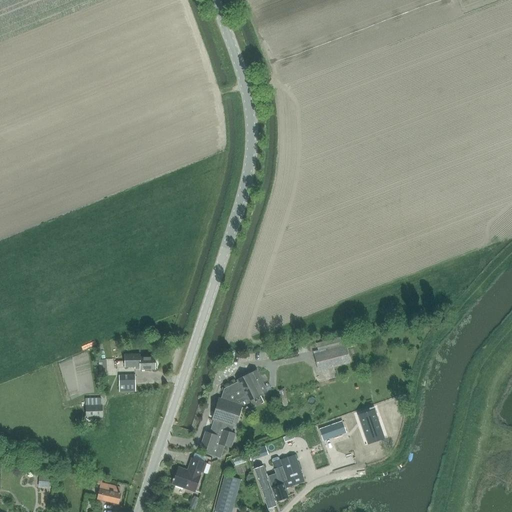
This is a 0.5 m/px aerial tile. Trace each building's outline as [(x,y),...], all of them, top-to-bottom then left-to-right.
[(342,346),(339,338),(316,344),(318,352),(342,346)] [(318,368),(349,361),(346,349),(315,356),(318,368)] [(140,354),(124,355),(125,368),(135,367),(135,369),(140,369),(140,370),(156,370),(156,368),(157,367),(157,364),(155,363),(155,356),(140,356),(140,354)] [(249,402),(268,393),(258,371),(239,380),(240,383),(226,389),(223,400),(220,399),(214,419),(216,420),(212,434),(206,432),(202,446),(209,448),(208,453),(221,457),(225,446),(232,448),(236,434),(232,433),(234,426),(236,427),(243,406),(240,405),(241,403),(248,400),(249,402)] [(118,391),(135,390),(134,375),(118,375),(118,391)] [(101,417),(101,405),(101,398),(85,398),(85,405),(86,417),(101,417)] [(363,442),(378,437),(370,415),(355,420),(363,442)] [(346,433),(342,422),(319,430),(323,441),(346,433)] [(257,449),(248,451),(251,459),(259,456),(257,449)] [(272,463),(276,474),(269,476),(277,501),(288,497),(285,489),(304,482),(295,455),(279,460),(278,458),(277,457),(273,459),(272,460),(273,463),(272,463)] [(203,473),(207,464),(192,459),(188,471),(178,468),(173,484),(195,492),(201,473),(203,473)] [(268,509),(277,506),(263,466),(255,469),(268,509)] [(118,504),(121,494),(119,494),(120,488),(102,484),(103,479),(91,476),(90,482),(101,485),(97,499),(118,504)] [(232,511),(240,480),(224,476),(214,511),(232,511)] [(40,478),(39,486),(50,487),(51,478),(40,478)] [(194,497),(189,510),(193,511),(198,498),(194,497)]
